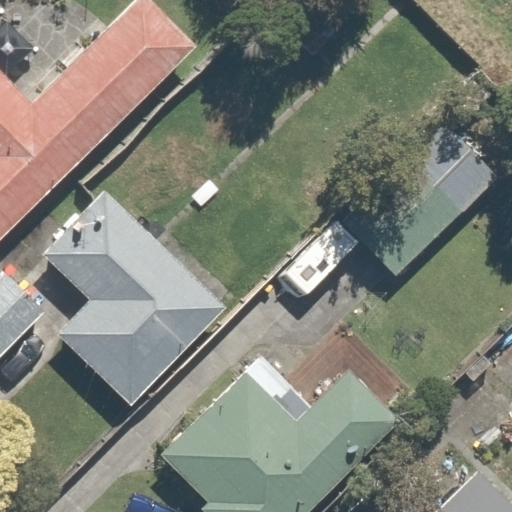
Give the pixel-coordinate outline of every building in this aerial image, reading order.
[(0,229),(195,44),(152,0),(127,0),(29,94),(0,63),(0,229)] [(332,224),(379,273),(493,163),(447,114),(332,224)] [(135,411),(234,307),(100,181),(35,251),(88,301),(54,336),(135,411)] [(0,356),(47,306),(0,263),(0,356)] [(303,511),(399,415),(344,361),(301,404),(253,357),(154,456),(211,511),(303,511)] [(374,511),(511,511),(511,507),(471,469),(430,511),(411,511),(392,494),(374,511)]
